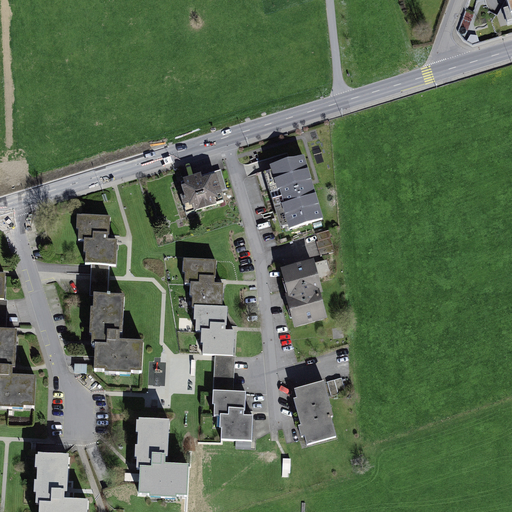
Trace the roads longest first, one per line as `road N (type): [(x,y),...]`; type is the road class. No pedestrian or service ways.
road 1 (residential): [(225,137),(256,256),(276,430)]
road 2 (residential): [(5,204),(81,435)]
road 3 (primary): [(225,137),(5,204)]
road 4 (primary): [(340,102),(225,137)]
